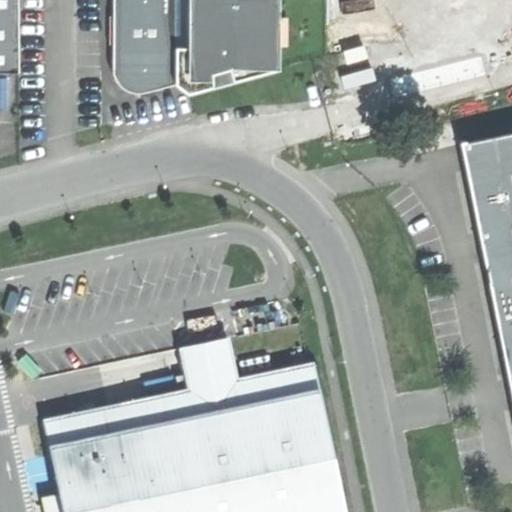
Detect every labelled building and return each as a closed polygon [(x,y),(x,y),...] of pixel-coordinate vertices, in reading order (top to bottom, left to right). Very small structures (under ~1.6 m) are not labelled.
[(0,0),(0,73),(18,73),(17,0),(0,0)] [(140,93),(174,85),(176,47),(189,47),(188,0),(114,0),(117,74),(118,80),(121,84),(126,90),(132,92),(140,93)] [(174,85),(187,93),(221,85),(280,69),(278,0),(188,0),(189,47),(176,47),(174,85)] [(511,0),(329,0),(330,66),(511,31),(511,0)] [(350,87),(371,81),(367,70),(346,76),(350,87)] [(511,133),(463,144),(496,305),(511,384),(511,133)] [(187,386),(42,417),(52,464),(57,490),(58,494),(51,495),(45,496),(48,511),(348,511),(316,360),(238,377),(229,334),(178,345),(182,361),(187,386)]
